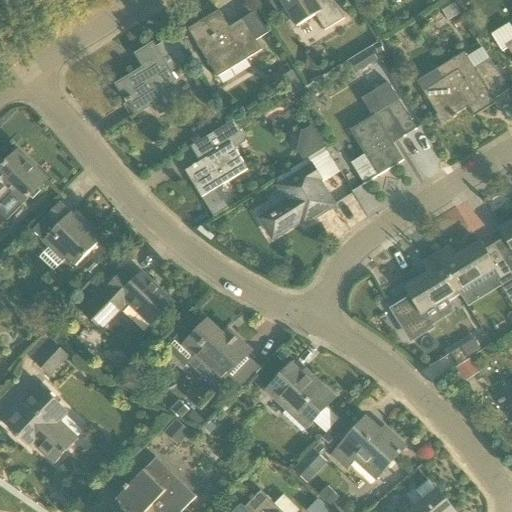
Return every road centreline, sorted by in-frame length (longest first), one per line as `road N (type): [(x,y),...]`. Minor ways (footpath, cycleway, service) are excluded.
road 1 (residential): [(297,324),(179,258),(19,86)]
road 2 (residential): [(511,506),(434,414),(361,355),(297,324)]
road 3 (residential): [(297,324),(378,239),(511,155)]
road 4 (residential): [(19,86),(158,0)]
